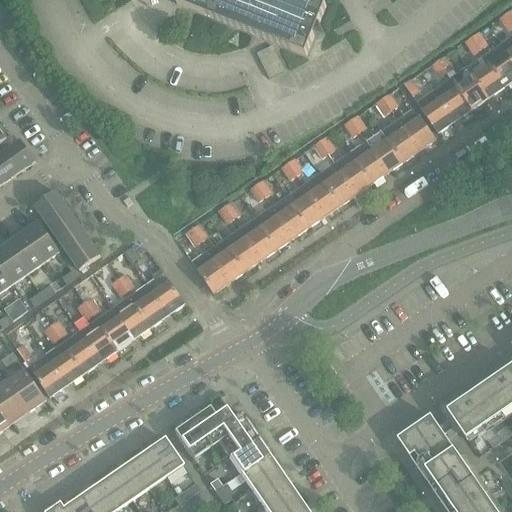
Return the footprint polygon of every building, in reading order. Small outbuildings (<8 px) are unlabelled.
[(163,0),(307,57),(314,38),(317,38),(324,36),(321,29),(318,28),(326,8),(306,0),(163,0)] [(511,26),(506,17),(500,22),(508,34),(511,31),(511,26)] [(472,41),(481,53),(488,49),(479,36),(472,41)] [(511,39),(501,47),(511,62),(511,39)] [(472,41),(466,45),(475,57),(481,53),(472,41)] [(272,47),(257,55),(269,81),(285,74),(272,47)] [(511,62),(501,47),(485,58),(506,89),(511,85),(511,62)] [(485,58),(468,70),(489,101),(506,89),(485,58)] [(445,60),(439,64),(447,76),(454,72),(445,60)] [(439,64),(432,68),(441,81),(447,76),(439,64)] [(468,70),(451,82),(472,113),(489,101),(468,70)] [(451,82),(434,93),(456,124),(472,113),(451,82)] [(411,83),(404,87),(413,100),(419,95),(411,83)] [(423,113),(422,113),(438,136),(456,124),(434,93),(417,105),(423,113)] [(390,97),(384,101),(392,114),(398,110),(390,97)] [(384,101),(377,106),(385,118),(392,114),(384,101)] [(436,143),(420,119),(414,111),(398,122),(420,154),(436,143)] [(352,123),(361,135),(366,132),(358,119),(352,123)] [(398,122),(382,133),(404,165),(420,154),(398,122)] [(352,123),(345,128),(354,140),(361,135),(352,123)] [(0,130),(0,158),(5,154),(13,149),(0,130)] [(404,165),(382,133),(367,144),(388,176),(404,165)] [(327,140),(320,145),(329,157),(335,153),(327,140)] [(13,149),(5,154),(20,176),(36,164),(22,143),(13,149)] [(367,144),(351,155),(372,187),(388,176),(367,144)] [(320,145),(314,149),(323,162),(329,157),(320,145)] [(0,158),(0,181),(4,187),(20,176),(5,154),(0,158)] [(351,155),(335,166),(357,198),(372,187),(351,155)] [(295,162),(289,166),(297,179),(303,175),(295,162)] [(289,166),(282,171),(291,183),(297,179),(289,166)] [(335,166),(319,177),(341,209),(357,198),(335,166)] [(319,177),(303,188),(325,219),(341,209),(319,177)] [(263,184),(257,188),(265,201),(272,196),(263,184)] [(257,188),(251,193),(259,205),(265,201),(257,188)] [(325,219),(303,188),(287,199),(309,230),(325,219)] [(36,208),(47,225),(68,210),(57,194),(36,208)] [(309,230),(287,199),(272,210),(293,241),(309,230)] [(225,210),(234,222),(240,218),(232,206),(225,210)] [(79,226),(68,210),(47,225),(58,241),(79,226)] [(225,210),(219,214),(227,227),(234,222),(225,210)] [(272,210),(256,221),(277,252),(293,241),(272,210)] [(256,221),(240,232),(262,263),(277,252),(256,221)] [(40,225),(24,236),(44,266),(60,255),(40,225)] [(90,243),(79,226),(58,241),(69,257),(90,243)] [(200,227),(194,232),(202,244),(208,240),(200,227)] [(194,232),(187,236),(195,248),(202,244),(194,232)] [(262,263),(240,232),(224,243),(246,274),(262,263)] [(24,236),(8,247),(28,277),(44,266),(24,236)] [(101,259),(90,243),(69,257),(80,273),(101,259)] [(246,274),(224,243),(208,253),(230,285),(246,274)] [(8,247),(0,252),(0,270),(12,288),(28,277),(8,247)] [(133,249),(126,254),(133,264),(140,259),(133,249)] [(230,285),(208,253),(192,265),(198,273),(197,273),(213,296),(230,285)] [(0,270),(0,296),(12,288),(0,270)] [(73,273),(63,280),(67,287),(78,280),(73,273)] [(164,276),(147,288),(169,319),(186,307),(170,284),(169,284),(164,276)] [(125,278),(119,283),(127,295),(134,291),(125,278)] [(119,283),(112,287),(121,299),(127,295),(119,283)] [(147,288),(130,299),(152,330),(169,319),(147,288)] [(50,289),(40,296),(45,302),(55,295),(50,289)] [(40,296),(31,303),(35,309),(45,302),(40,296)] [(152,330),(130,299),(113,311),(135,342),(152,330)] [(85,306),(93,318),(100,314),(91,302),(85,306)] [(85,306),(79,310),(87,323),(93,318),(85,306)] [(19,311),(9,317),(13,324),(24,317),(19,311)] [(135,342),(113,311),(96,323),(118,354),(135,342)] [(9,317),(0,323),(0,326),(4,331),(13,324),(9,317)] [(96,323),(80,334),(101,365),(118,354),(96,323)] [(51,329),(60,341),(66,337),(58,325),(51,329)] [(51,329),(45,333),(54,346),(60,341),(51,329)] [(80,334),(63,346),(84,377),(101,365),(80,334)] [(63,346),(46,357),(67,389),(84,377),(63,346)] [(24,348),(17,352),(25,365),(32,360),(24,348)] [(13,355),(2,363),(6,369),(18,361),(13,355)] [(29,369),(35,377),(34,377),(50,400),(67,389),(46,357),(29,369)] [(511,368),(448,413),(467,442),(511,411),(511,368)] [(8,383),(30,415),(46,403),(25,372),(8,383)] [(8,383),(0,388),(0,406),(13,426),(30,415),(8,383)] [(0,406),(0,435),(13,426),(0,406)] [(208,409),(173,433),(192,461),(218,444),(246,424),(239,414),(230,420),(223,410),(214,417),(208,409)] [(502,511),(495,501),(491,504),(488,500),(492,497),(478,477),(474,479),(470,474),(431,418),(398,441),(410,460),(411,459),(437,497),(447,511),(502,511)] [(218,444),(229,461),(258,441),(246,424),(218,444)] [(511,435),(507,428),(498,434),(504,443),(511,437),(511,435)] [(163,440),(146,451),(166,479),(183,468),(163,440)] [(229,461),(241,477),(269,458),(258,441),(229,461)] [(146,451),(129,463),(149,491),(166,479),(146,451)] [(269,458),(241,477),(252,494),(281,475),(269,458)] [(129,463),(112,475),(131,503),(149,491),(129,463)] [(112,475),(95,486),(112,511),(117,511),(131,503),(112,475)] [(252,494),(264,511),(292,491),(281,475),(252,494)] [(217,481),(209,486),(216,496),(224,492),(217,481)] [(112,511),(95,486),(78,498),(87,511),(112,511)] [(195,486),(185,493),(189,500),(200,493),(195,486)] [(264,511),(298,511),(304,508),(292,491),(264,511)] [(224,492),(216,496),(224,507),(231,502),(224,492)] [(185,493),(174,500),(179,507),(189,500),(185,493)] [(87,511),(78,498),(61,510),(62,511),(87,511)]
